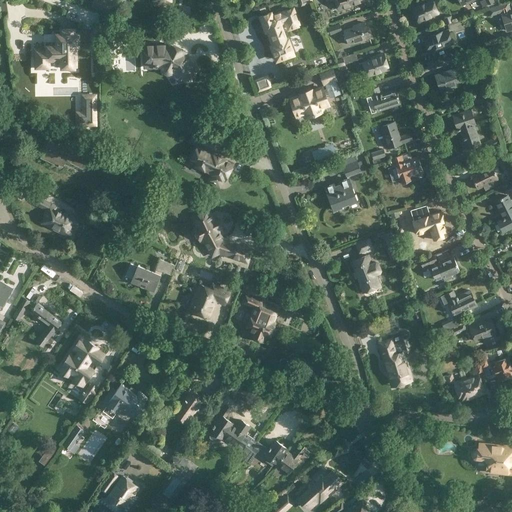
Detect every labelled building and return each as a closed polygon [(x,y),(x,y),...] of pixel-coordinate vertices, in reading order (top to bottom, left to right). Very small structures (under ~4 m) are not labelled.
[(91,0),(89,6),(114,15),(119,2),(113,0),(91,0)] [(334,0),(337,9),(365,0),(334,0)] [(429,0),(411,8),(418,22),(439,13),(432,0),(429,0)] [(501,12),(499,5),(487,9),(490,16),(501,12)] [(271,16),(269,13),(259,17),(262,24),(263,24),(264,26),(265,26),(272,45),(270,45),(275,58),(279,56),(280,59),(290,55),(289,52),(291,52),(287,39),(285,40),(279,23),(284,21),(287,29),(298,25),(292,9),(276,15),(275,14),(271,16)] [(511,9),(501,14),(506,32),(511,29),(511,9)] [(457,10),(451,12),(453,19),(459,17),(457,10)] [(451,15),(443,18),(445,23),(453,21),(451,15)] [(76,36),(76,23),(73,23),(73,18),(61,18),(61,23),(56,23),(56,34),(54,34),(54,37),(45,37),(45,39),(33,39),(33,58),(45,58),(45,51),(59,51),(59,58),(72,58),(72,56),(74,56),(74,36),(76,36)] [(456,40),(454,32),(464,29),(461,19),(447,24),(449,28),(422,37),(427,53),(453,44),(452,41),(456,40)] [(116,20),(103,22),(105,51),(116,52),(117,42),(126,42),(125,29),(121,29),(120,24),(116,24),(116,20)] [(342,31),(340,23),(328,27),(330,35),(342,31)] [(355,25),(356,27),(343,31),(347,45),(368,38),(363,23),(355,25)] [(500,36),(483,40),(484,46),(502,42),(500,36)] [(142,44),(143,69),(160,68),(160,69),(161,71),(162,72),(163,73),(164,74),(165,75),(166,75),(167,75),(168,75),(169,75),(170,75),(172,74),(179,85),(184,81),(185,82),(186,82),(187,83),(188,83),(189,83),(190,83),(191,82),(192,82),(193,81),(194,80),(195,78),(195,76),(195,75),(195,74),(200,71),(188,53),(188,52),(167,42),(142,44)] [(345,63),(358,59),(356,53),(342,57),(345,63)] [(374,56),(375,58),(362,62),(366,76),(387,69),(382,54),(374,56)] [(466,63),(463,55),(452,58),(455,66),(466,63)] [(434,75),(440,92),(464,84),(458,66),(434,75)] [(318,72),(324,85),(337,80),(332,67),(318,72)] [(258,90),(270,86),(266,76),(255,80),(258,90)] [(400,103),(395,89),(381,94),(378,86),(365,91),(367,97),(366,97),(371,113),(376,111),(376,112),(400,103)] [(312,90),(302,94),(303,98),(294,101),(301,118),(308,115),(310,118),(323,113),(322,111),(330,108),(322,90),(313,93),(312,90)] [(75,111),(75,126),(97,126),(97,93),(81,94),(81,110),(75,111)] [(470,98),(472,106),(485,101),(482,93),(470,98)] [(459,129),(472,125),(472,124),(474,124),(469,108),(463,109),(464,112),(452,116),(457,130),(459,129)] [(413,140),(410,132),(400,136),(395,121),(379,126),(379,127),(378,127),(377,129),(379,134),(381,135),(382,134),(384,139),(382,140),(382,141),(383,146),(385,147),(386,147),(387,148),(413,140)] [(472,125),(472,124),(459,128),(459,129),(466,149),(479,145),(472,125)] [(50,130),(46,138),(49,140),(40,157),(60,167),(64,159),(83,168),(92,151),(75,143),(72,150),(63,145),(66,138),(50,130)] [(222,157),(228,143),(210,134),(204,147),(211,149),(204,163),(210,166),(207,172),(225,179),(222,187),(232,192),(236,184),(237,185),(245,169),(221,158),(222,157)] [(484,142),(488,150),(499,144),(496,136),(484,142)] [(489,151),(492,158),(503,153),(500,146),(489,151)] [(337,156),(334,148),(313,155),(317,164),(337,156)] [(371,152),(373,159),(386,156),(383,148),(371,152)] [(346,176),(361,171),(355,155),(340,160),(346,176)] [(423,172),(417,156),(403,161),(401,155),(388,159),(391,167),(395,166),(401,183),(411,180),(409,176),(423,172)] [(494,174),(499,172),(493,161),(483,166),(485,170),(471,177),(476,189),(482,186),(484,190),(493,186),(490,182),(497,179),(494,174)] [(324,186),(333,212),(336,211),(335,210),(340,208),(340,209),(342,208),(342,209),(345,210),(347,210),(349,208),(350,206),(352,205),(351,204),(355,202),(356,203),(358,202),(349,177),(339,180),(340,182),(334,184),(334,182),(324,186)] [(511,182),(503,187),(506,194),(511,191),(511,182)] [(84,194),(81,202),(90,204),(92,197),(84,194)] [(511,214),(511,203),(507,194),(494,201),(495,202),(503,219),(511,214)] [(55,206),(37,197),(34,204),(44,209),(42,213),(44,214),(41,222),(66,234),(74,218),(64,213),(64,214),(53,209),(55,206)] [(443,220),(440,210),(412,219),(416,232),(424,229),(423,226),(428,225),(433,238),(446,234),(441,220),(443,220)] [(200,217),(199,214),(192,218),(197,227),(193,229),(200,242),(203,240),(207,248),(209,247),(213,255),(220,252),(221,254),(246,262),(250,250),(221,241),(216,231),(218,230),(214,222),(212,223),(207,213),(200,217)] [(511,214),(503,219),(497,222),(502,231),(511,226),(511,214)] [(402,256),(393,234),(385,236),(394,259),(402,256)] [(372,249),(367,238),(355,243),(360,254),(372,249)] [(422,267),(430,264),(432,264),(433,266),(431,267),(430,267),(435,280),(443,277),(444,280),(452,277),(451,274),(460,271),(453,256),(437,262),(437,261),(434,254),(419,260),(422,267)] [(371,264),(367,255),(351,262),(363,292),(379,285),(375,273),(379,271),(379,270),(377,263),(375,262),(371,264)] [(171,275),(174,265),(159,259),(154,272),(136,265),(130,282),(153,291),(161,271),(171,275)] [(268,285),(272,276),(262,273),(259,282),(268,285)] [(3,306),(13,288),(0,280),(0,331),(6,322),(0,318),(0,309),(2,306),(3,306)] [(210,288),(200,284),(189,310),(207,318),(215,300),(224,304),(229,291),(212,284),(210,288)] [(256,300),(245,296),(242,303),(254,308),(251,314),(248,313),(245,314),(243,320),(244,322),(248,324),(246,329),(253,332),(251,337),(262,341),(263,339),(267,340),(270,333),(273,334),(275,328),(272,327),(274,322),(255,315),(260,302),(262,298),(265,290),(250,284),(247,291),(258,296),(256,300)] [(448,303),(455,316),(477,305),(470,289),(459,294),(459,295),(456,297),(453,290),(441,296),(445,304),(448,303)] [(426,291),(417,295),(420,301),(429,297),(426,291)] [(30,301),(24,297),(12,316),(19,320),(30,301)] [(55,330),(62,321),(37,303),(36,303),(34,302),(30,307),(32,308),(30,312),(47,325),(41,334),(48,340),(55,330)] [(382,319),(386,333),(397,329),(394,316),(382,319)] [(495,332),(490,320),(469,328),(474,341),(495,332)] [(453,336),(466,329),(463,322),(449,329),(453,336)] [(70,351),(57,369),(83,387),(95,370),(94,369),(96,365),(97,366),(106,353),(99,348),(100,347),(81,334),(71,350),(72,351),(72,352),(70,351)] [(379,343),(393,387),(412,381),(403,352),(396,354),(392,340),(379,343)] [(458,352),(460,358),(467,355),(465,349),(458,352)] [(483,367),(489,365),(485,351),(478,353),(483,367)] [(511,369),(508,357),(489,363),(493,377),(497,375),(499,381),(505,379),(505,378),(511,375),(511,369)] [(475,366),(477,373),(483,371),(481,364),(475,366)] [(445,375),(448,384),(454,381),(452,373),(445,375)] [(478,376),(466,380),(472,398),(484,393),(478,376)] [(472,398),(466,380),(454,384),(460,402),(472,398)] [(79,398),(87,404),(99,387),(91,381),(84,391),(83,391),(82,393),(83,393),(79,398)] [(139,391),(136,394),(121,383),(114,392),(111,390),(106,396),(110,399),(110,400),(106,405),(116,412),(120,407),(134,417),(135,416),(137,417),(140,412),(138,411),(148,397),(139,391)] [(180,390),(187,395),(174,413),(179,416),(178,418),(185,424),(201,401),(196,398),(198,395),(183,385),(180,390)] [(256,440),(246,433),(251,426),(240,418),(235,426),(233,424),(234,423),(226,417),(232,408),(225,404),(218,414),(220,415),(209,430),(211,432),(209,435),(209,438),(216,442),(218,442),(221,438),(223,440),(224,438),(236,446),(240,440),(246,445),(245,446),(250,449),(256,440)] [(150,414),(145,411),(142,416),(146,419),(150,414)] [(76,424),(62,444),(63,444),(62,446),(71,452),(74,454),(79,446),(76,444),(85,431),(76,424)] [(256,440),(250,449),(251,450),(244,459),(250,463),(256,454),(263,459),(264,458),(265,460),(272,465),(274,464),(275,463),(277,464),(288,448),(274,438),(269,446),(270,446),(268,448),(266,447),(256,440)] [(485,472),(511,474),(511,444),(478,442),(478,447),(476,447),(476,449),(473,450),(472,452),(471,456),(473,458),(474,459),(475,459),(486,460),(485,472)] [(288,448),(277,464),(276,464),(289,473),(302,454),(303,454),(304,453),(307,455),(310,451),(299,444),(292,454),(288,451),(289,449),(288,448)] [(49,445),(40,458),(46,463),(56,449),(49,445)] [(166,466),(172,470),(176,464),(182,456),(176,452),(173,457),(171,457),(169,460),(169,462),(166,466)] [(181,468),(176,464),(172,470),(177,474),(181,468)] [(297,488),(294,484),(284,492),(284,491),(268,506),(273,511),(284,511),(296,501),(294,499),(297,496),(309,510),(318,502),(319,502),(320,503),(329,494),(344,481),(332,468),(327,473),(322,466),(297,488)] [(112,472),(101,488),(107,493),(119,476),(112,472)] [(116,509),(119,511),(122,511),(140,487),(122,474),(103,500),(109,504),(109,507),(113,510),(115,509),(116,509)] [(511,508),(511,499),(496,497),(495,505),(511,508)] [(359,500),(345,511),(343,511),(366,511),(368,511),(359,500)]
